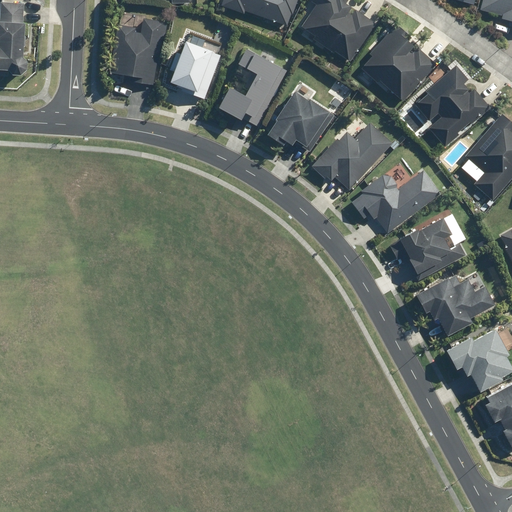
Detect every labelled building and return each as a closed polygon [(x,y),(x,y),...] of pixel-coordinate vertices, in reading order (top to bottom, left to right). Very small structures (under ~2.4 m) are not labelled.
[(222,0),(221,4),(288,25),(295,0),(222,0)] [(349,60),(375,23),(346,3),(348,1),(347,0),(313,0),(317,3),(301,26),(349,60)] [(511,0),(483,0),(481,9),(501,14),(499,22),(511,25),(511,0)] [(0,67),(8,68),(8,74),(27,75),(28,55),(23,55),(25,2),(1,1),(0,20),(0,19),(0,67)] [(135,26),(118,23),(109,72),(127,75),(126,82),(152,86),(161,38),(163,38),(166,22),(143,18),(141,32),(134,31),(135,26)] [(400,101),(402,100),(435,65),(410,40),(412,38),(397,23),(369,52),(372,55),(362,65),(400,101)] [(176,86),(203,97),(220,54),(185,40),(169,80),(177,83),(176,86)] [(237,63),(255,72),(244,93),(229,85),(218,106),(258,127),(288,70),(245,48),(237,63)] [(428,127),(445,146),(490,106),(475,89),(469,94),(462,86),(468,80),(454,65),(424,92),(426,94),(416,103),(433,123),(428,127)] [(277,140),(280,136),(292,144),(296,140),(310,150),(334,115),(295,88),(265,132),(277,140)] [(484,173),(474,184),(493,200),(511,178),(511,127),(499,116),(464,156),(484,173)] [(335,176),(349,189),(391,143),(369,123),(355,138),(346,130),(314,165),(331,181),(335,176)] [(375,218),(387,233),(442,192),(424,168),(398,188),(386,172),(361,191),(362,193),(352,201),(362,214),(366,211),(372,220),(375,218)] [(445,214),(399,237),(419,278),(466,255),(445,214)] [(511,228),(497,237),(511,261),(511,228)] [(455,274),(415,295),(425,313),(430,311),(435,320),(438,319),(446,334),(471,321),(469,316),(495,302),(485,282),(474,288),(467,276),(459,281),(455,274)] [(470,374),(477,390),(501,378),(500,375),(511,369),(511,363),(494,326),(445,349),(455,369),(461,366),(466,376),(470,374)]
